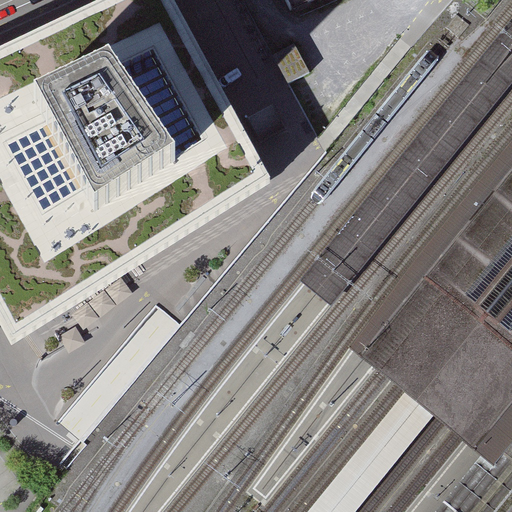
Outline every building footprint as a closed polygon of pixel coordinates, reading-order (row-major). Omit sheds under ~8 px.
[(179,28),(163,0),(121,0),(120,1),(97,12),(65,27),(55,31),(43,37),(42,37),(32,42),(31,42),(21,47),(10,52),(0,56),(0,335),(6,347),(49,321),(99,290),(130,271),(150,259),(202,227),(233,209),(267,188),(254,165),(243,145),(231,123),(226,115),(214,92),(202,71),(196,60),(190,50),(179,28)] [(284,0),(291,11),(316,0),(284,0)] [(511,23),(281,303),(314,329),(423,194),(511,84),(511,23)] [(302,58),(293,63),(295,68),(298,72),(303,70),(307,67),(302,58)] [(511,136),(340,348),(400,396),(307,511),(351,511),(426,417),(480,462),(439,511),(499,511),(511,497),(511,136)] [(511,511),(511,497),(499,511),(511,511)]
